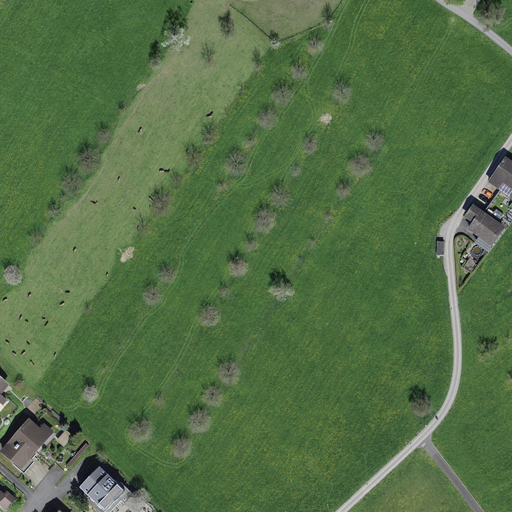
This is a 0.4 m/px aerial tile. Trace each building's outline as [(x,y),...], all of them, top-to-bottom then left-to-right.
[(511,166),(506,162),(490,183),(511,198),(511,166)] [(474,209),(468,217),(476,223),(470,230),(492,246),(503,230),(474,209)] [(30,423),(3,453),(13,462),(14,465),(24,474),(34,462),(30,458),(51,433),(43,426),(39,431),(30,423)] [(118,486),(99,468),(80,489),(103,511),(107,511),(128,490),(121,483),(118,486)] [(4,496),(0,492),(0,504),(6,510),(16,500),(7,492),(4,496)]
